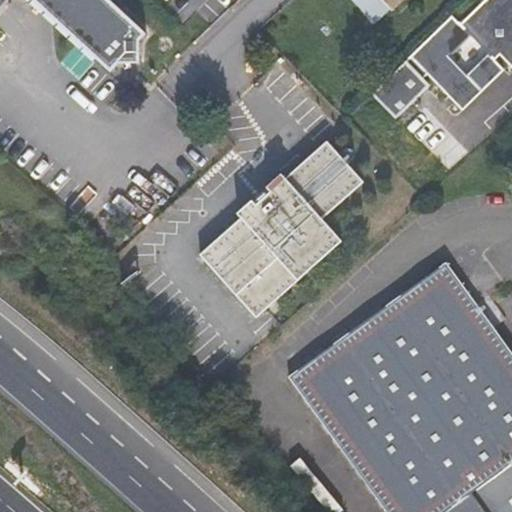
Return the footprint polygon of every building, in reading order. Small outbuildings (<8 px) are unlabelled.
[(139,41),(146,33),(109,0),(0,0),(0,8),(7,0),(35,0),(112,70),(118,63),(140,62),(139,41)] [(392,9),(383,0),(355,0),(376,23),(392,9)] [(401,0),(383,0),(392,9),(401,0)] [(511,0),(484,0),(461,23),(452,16),(408,57),(462,111),(504,71),(494,60),(500,55),(511,66),(511,0)] [(365,182),(328,141),(287,178),(283,174),(267,187),(271,192),(257,204),(253,200),(238,214),(242,218),(200,254),(258,318),(343,241),(324,219),(365,182)] [(290,377),(387,510),(388,511),(511,511),(511,350),(447,262),(290,377)]
